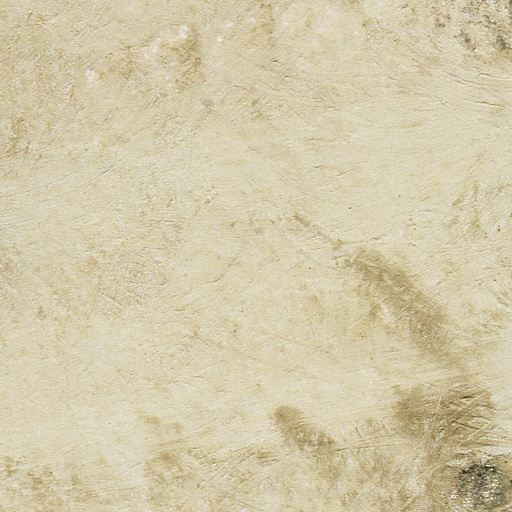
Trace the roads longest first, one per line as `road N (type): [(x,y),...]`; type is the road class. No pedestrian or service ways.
road 1 (track): [(0,447),(511,356)]
road 2 (track): [(511,116),(0,184)]
